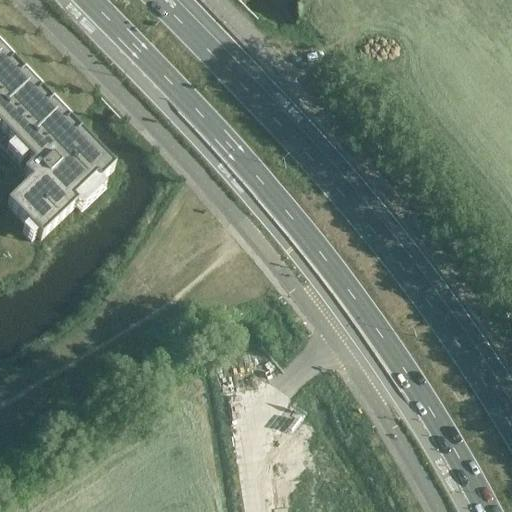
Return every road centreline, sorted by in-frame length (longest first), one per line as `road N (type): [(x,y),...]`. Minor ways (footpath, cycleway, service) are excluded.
road 1 (primary): [(85,0),(315,251),(434,413),(486,511)]
road 2 (primary): [(511,421),(379,233),(156,0)]
road 3 (track): [(444,33),(338,53),(292,81)]
